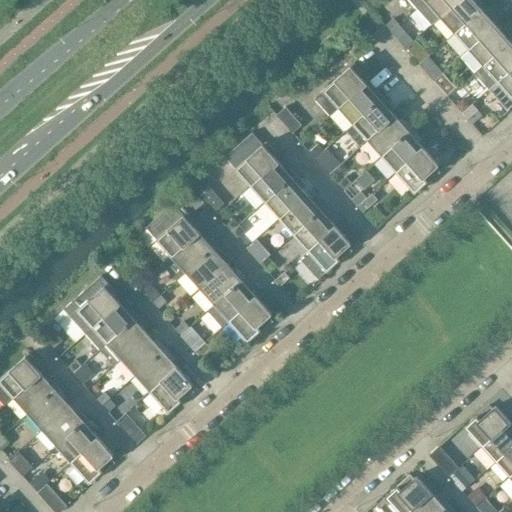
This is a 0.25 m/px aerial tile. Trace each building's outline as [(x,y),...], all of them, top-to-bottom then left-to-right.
[(408,0),(417,9),(426,0),(408,0)] [(426,0),(417,9),(431,25),(440,17),(459,0),(426,0)] [(473,0),(459,0),(440,17),(454,33),(484,6),(478,0),(476,3),(473,0)] [(484,6),(454,33),(469,49),(496,25),(487,16),(490,13),(484,6)] [(386,25),(391,31),(399,24),(393,18),(386,25)] [(496,25),(469,49),(483,65),(511,39),(511,37),(508,32),(504,35),(496,25)] [(498,81),(511,68),(511,39),(483,65),(474,73),(489,89),(498,81)] [(420,63),(428,57),(422,50),(414,57),(420,63)] [(434,65),(428,57),(420,63),(427,71),(434,65)] [(339,108),(365,84),(357,74),(360,71),(353,64),(323,91),(324,91),(315,99),(329,116),(339,108)] [(511,68),(498,81),(489,89),(507,110),(511,105),(511,68)] [(446,96),(455,87),(442,73),(433,81),(446,96)] [(353,124),(383,97),(377,90),(374,93),(365,84),(339,108),(329,116),(343,132),(353,124)] [(383,97),(353,124),(367,140),(394,116),(386,106),(389,103),(383,97)] [(463,98),(455,104),(462,112),(469,105),(463,98)] [(463,113),(467,118),(472,124),(481,116),(472,105),(463,113)] [(292,133),(301,125),(285,107),(276,115),(292,133)] [(394,116),(367,140),(382,156),(412,129),(406,122),(403,125),(394,116)] [(412,129),(382,156),(396,172),(423,148),(414,138),(418,135),(412,129)] [(251,186),(277,162),(269,152),(272,149),(266,142),(262,145),(252,133),(225,157),(251,186)] [(315,157),(323,150),(317,144),(310,151),(315,157)] [(327,147),(323,150),(315,157),(323,166),(335,155),(327,147)] [(423,148),(396,172),(414,193),(427,181),(424,178),(438,165),(423,148)] [(277,162),(251,186),(265,202),(295,175),(289,169),(286,171),(277,162)] [(295,175),(265,202),(279,218),(306,194),(298,184),(301,181),(295,175)] [(338,183),(344,190),(351,183),(346,177),(338,183)] [(351,183),(344,190),(349,196),(357,189),(351,183)] [(210,188),(201,196),(214,211),(224,203),(210,188)] [(204,202),(193,190),(185,197),(196,210),(204,202)] [(306,194),(279,218),(294,234),(324,207),(318,201),(315,204),(306,194)] [(363,203),(367,208),(376,200),(372,194),(363,203)] [(146,227),(156,239),(171,256),(198,232),(190,223),(193,220),(176,201),(146,227)] [(324,207),(294,234),(308,250),(335,226),(326,217),(330,214),(324,207)] [(226,225),(231,232),(239,225),(233,218),(226,225)] [(239,225),(231,232),(237,238),(244,231),(239,225)] [(347,225),(340,232),(345,238),(350,243),(353,247),(361,240),(347,225)] [(318,279),(339,260),(336,256),(350,243),(345,238),(340,232),(335,226),(308,250),(299,258),(318,279)] [(198,232),(171,256),(186,272),(216,246),(210,239),(207,242),(198,232)] [(256,239),(246,248),(260,264),(270,254),(256,239)] [(216,246),(186,272),(200,289),(227,265),(219,255),(222,252),(216,246)] [(268,257),(260,264),(266,270),(273,263),(268,257)] [(227,265),(200,289),(215,305),(245,278),(239,271),(236,274),(227,265)] [(275,281),(279,286),(288,278),(284,273),(275,281)] [(85,334),(93,327),(119,303),(111,293),(114,290),(101,276),(63,309),(85,334)] [(245,278),(215,305),(229,321),(256,297),(247,287),(251,284),(245,278)] [(147,296),(153,302),(160,295),(155,289),(147,296)] [(160,295),(153,302),(158,308),(166,302),(160,295)] [(256,297),(229,321),(247,341),(260,330),(257,327),(271,314),(256,297)] [(119,303),(93,327),(107,343),(137,316),(131,310),(128,313),(119,303)] [(137,316),(107,343),(121,359),(148,335),(139,325),(143,323),(137,316)] [(176,328),(181,334),(189,327),(184,321),(176,328)] [(189,327),(181,334),(187,341),(195,334),(189,327)] [(148,335),(121,359),(136,375),(166,348),(160,342),(157,345),(148,335)] [(210,349),(205,343),(196,352),(200,357),(210,349)] [(166,348),(136,375),(150,391),(177,367),(168,358),(171,355),(166,348)] [(13,398),(40,373),(32,364),(35,361),(28,354),(0,378),(0,400),(4,406),(13,398)] [(73,373),(81,366),(76,360),(68,366),(73,373)] [(87,373),(81,366),(73,373),(79,379),(87,373)] [(177,367),(150,391),(168,412),(181,401),(178,397),(192,384),(177,367)] [(40,373),(13,398),(28,414),(58,387),(52,380),(49,383),(40,373)] [(58,387),(28,414),(42,430),(69,406),(60,396),(64,393),(58,387)] [(97,399),(102,405),(110,398),(105,392),(97,399)] [(69,406),(42,430),(56,446),(87,419),(81,413),(78,415),(69,406)] [(483,446),(510,422),(495,406),(480,419),(477,416),(465,426),(483,446)] [(145,435),(130,419),(126,414),(117,422),(136,444),(145,435)] [(87,419),(56,446),(71,462),(98,438),(89,428),(92,425),(87,419)] [(487,469),(496,461),(511,446),(511,424),(510,422),(483,446),(474,454),(487,469)] [(2,436),(0,437),(0,448),(0,449),(8,442),(2,436)] [(98,438),(71,462),(89,483),(102,471),(98,468),(113,455),(98,438)] [(511,446),(496,461),(510,476),(511,474),(511,446)] [(458,468),(439,447),(430,455),(449,476),(450,475),(458,468)] [(18,469),(24,476),(32,469),(26,462),(18,469)] [(41,474),(30,484),(36,491),(48,481),(41,474)] [(383,511),(408,511),(430,492),(416,476),(401,490),(398,486),(377,505),(383,511)] [(57,511),(66,505),(47,484),(38,493),(54,511),(57,511)] [(477,487),(466,496),(476,507),(485,498),(486,497),(477,487)] [(430,492),(408,511),(438,511),(447,505),(443,499),(439,502),(430,492)] [(485,498),(476,507),(480,511),(494,511),(496,511),(485,498)]
